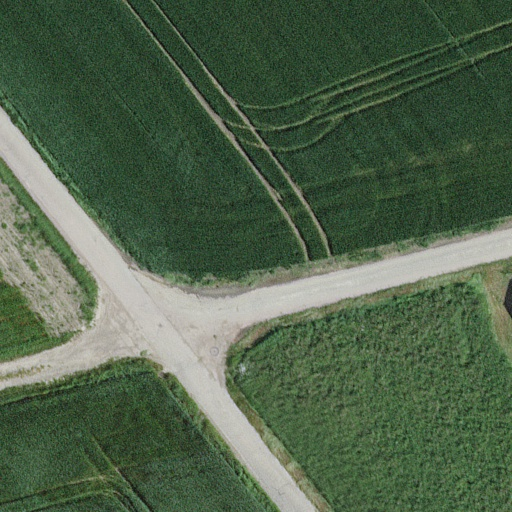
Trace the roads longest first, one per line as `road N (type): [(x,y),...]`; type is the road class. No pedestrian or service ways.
road 1 (unclassified): [(511,243),(165,333)]
road 2 (unclassified): [(165,333),(0,125)]
road 3 (unclassified): [(305,511),(165,333)]
road 4 (track): [(0,376),(165,333)]
